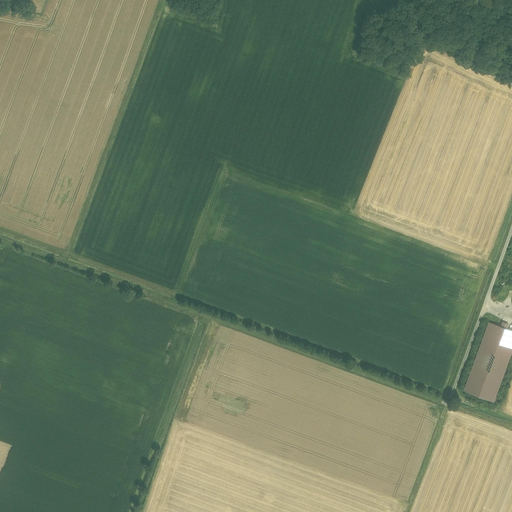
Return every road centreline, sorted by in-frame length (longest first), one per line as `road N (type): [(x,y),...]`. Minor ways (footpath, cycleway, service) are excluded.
road 1 (track): [(0,239),(451,402)]
road 2 (unclassified): [(511,232),(451,402)]
